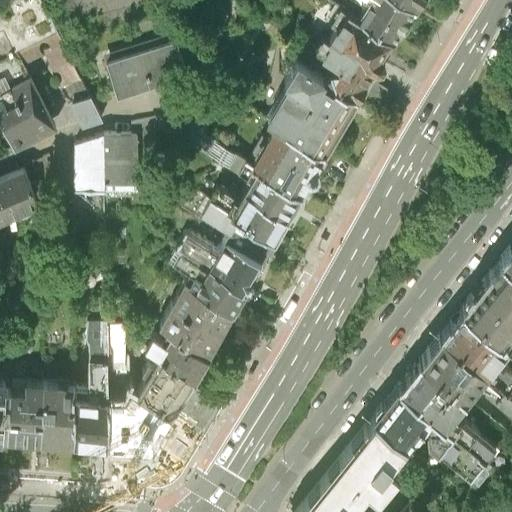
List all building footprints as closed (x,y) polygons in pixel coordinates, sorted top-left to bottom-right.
[(45,33),(51,44),(62,39),(41,0),(0,0),(0,86),(29,72),(22,58),(29,54),(32,45),(30,41),(45,33)] [(357,14),(392,35),(400,23),(403,25),(410,14),(406,12),(412,0),(368,0),(364,1),(357,14)] [(330,70),(335,83),(356,95),(373,66),(380,65),(387,54),(383,52),(392,35),(357,14),(346,8),(322,50),(330,70)] [(292,16),(285,27),(300,37),(307,26),(292,16)] [(175,35),(105,57),(116,92),(185,70),(175,35)] [(77,108),(82,119),(100,113),(89,92),(62,39),(51,44),(45,47),(71,98),(77,108)] [(268,115),(277,121),(324,148),(356,95),(335,83),(330,70),(322,73),(297,58),(284,79),(288,81),(268,115)] [(54,119),(29,72),(0,86),(0,115),(14,141),(54,119)] [(193,88),(179,92),(183,104),(191,123),(192,123),(200,128),(208,115),(200,109),(193,88)] [(183,104),(154,113),(154,117),(185,133),(192,123),(191,123),(183,104)] [(126,120),(130,129),(134,128),(134,137),(153,136),(154,117),(154,113),(126,120)] [(253,161),(300,189),(309,174),(312,176),(319,164),(315,162),(324,148),(277,121),(253,161)] [(130,129),(102,129),(102,181),(135,181),(134,137),(134,128),(130,129)] [(102,181),(102,129),(75,138),(74,182),(102,181)] [(250,175),(244,184),(287,210),(300,189),(253,161),(225,143),(217,155),(250,175)] [(49,150),(32,157),(39,174),(29,178),(37,197),(48,193),(48,191),(49,150)] [(23,164),(0,173),(0,221),(36,206),(37,197),(29,178),(23,164)] [(208,193),(273,232),(287,210),(244,184),(237,195),(216,182),(208,193)] [(229,224),(224,232),(259,254),(273,232),(208,193),(201,207),(229,224)] [(183,224),(175,239),(243,280),(259,254),(224,232),(213,249),(210,246),(212,241),(183,224)] [(194,281),(230,302),(243,280),(175,239),(167,252),(200,271),(194,281)] [(511,241),(506,249),(500,257),(511,266),(511,241)] [(477,284),(460,305),(505,342),(511,347),(511,266),(500,257),(494,263),(477,284)] [(158,316),(170,324),(204,345),(230,302),(194,281),(187,277),(175,299),(170,296),(158,316)] [(460,305),(439,330),(511,390),(511,368),(505,363),(499,362),(493,357),(505,342),(460,305)] [(94,389),(105,390),(105,388),(104,320),(105,315),(86,316),(84,333),(87,337),(88,383),(94,383),(94,389)] [(123,318),(105,319),(105,359),(122,358),(123,318)] [(191,366),(204,345),(170,324),(164,333),(151,325),(144,337),(152,342),(191,366)] [(152,342),(144,337),(126,325),(125,340),(146,352),(152,342)] [(511,390),(439,330),(418,356),(463,393),(480,373),(488,379),(483,389),(511,412),(511,390)] [(135,381),(169,404),(184,377),(191,366),(152,342),(146,352),(140,362),(144,365),(135,381)] [(0,355),(0,427),(6,428),(9,380),(10,356),(0,355)] [(418,356),(397,381),(482,451),(493,438),(461,412),(451,408),(463,393),(418,356)] [(24,381),(9,380),(6,428),(39,430),(41,374),(24,373),(24,381)] [(73,376),(41,374),(39,430),(72,433),(72,388),(73,376)] [(184,377),(169,404),(178,409),(199,424),(216,397),(184,377)] [(105,390),(106,436),(114,436),(141,439),(148,437),(153,432),(169,404),(135,381),(131,378),(127,385),(125,383),(113,386),(113,389),(105,388),(105,390)] [(372,412),(372,413),(403,438),(411,428),(425,418),(426,435),(467,469),(482,451),(397,381),(372,412)] [(94,389),(72,388),(72,433),(106,436),(105,390),(94,389)] [(198,426),(199,424),(178,409),(160,437),(158,439),(155,441),(151,444),(145,446),(137,447),(110,445),(107,444),(103,446),(102,474),(151,478),(154,477),(158,477),(162,476),(166,474),(169,473),(171,471),(174,466),(176,464),(177,460),(194,434),(198,426)] [(290,511),(350,511),(344,506),(364,481),(374,489),(394,467),(385,459),(403,438),(372,413),(345,446),(305,494),(290,511)] [(379,511),(386,504),(372,492),(351,511),(379,511)] [(412,511),(417,507),(408,499),(396,511),(412,511)]
